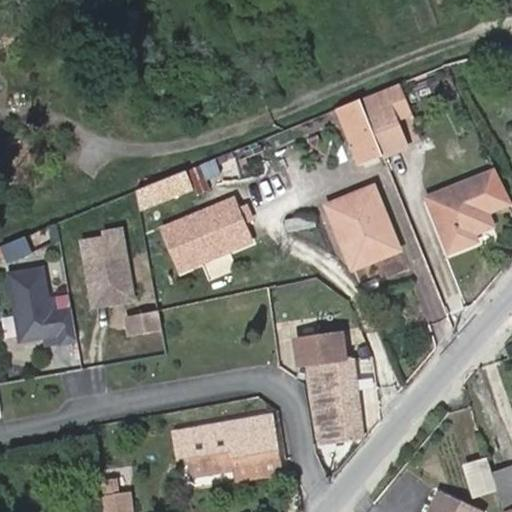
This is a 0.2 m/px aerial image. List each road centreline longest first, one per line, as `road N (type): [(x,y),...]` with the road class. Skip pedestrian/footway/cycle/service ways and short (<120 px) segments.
road 1 (unclassified): [(0,427),(285,382),(311,511)]
road 2 (residential): [(333,511),(511,303)]
road 3 (unknown): [(511,25),(296,106)]
